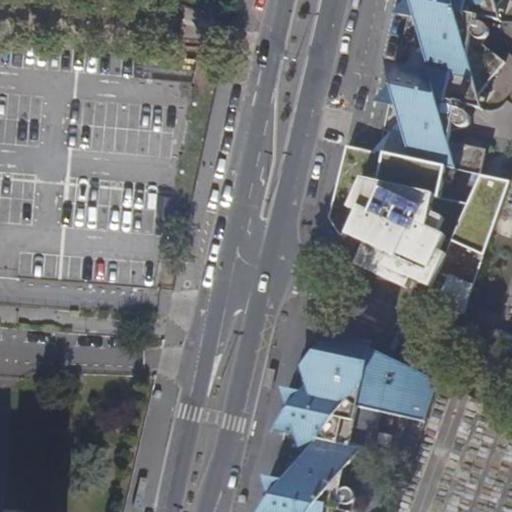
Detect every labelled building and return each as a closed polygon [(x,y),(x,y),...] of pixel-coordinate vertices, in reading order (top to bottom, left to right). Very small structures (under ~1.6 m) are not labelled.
[(446,136),(453,134),(460,132),(468,130),(471,127),(472,125),(472,119),(469,115),(466,114),(466,108),(472,109),(485,112),(481,98),(508,64),(484,47),(488,43),(489,40),(490,38),(489,33),(489,31),(485,28),(477,27),(479,19),(490,21),(503,24),(499,10),(506,0),(414,0),(392,105),(399,106),(398,110),(397,114),(398,116),(399,118),(402,120),(404,121),(406,121),(408,121),(411,120),(412,119),(413,118),(415,113),(418,113),(422,113),(432,109),(449,113),(448,126),(446,136)] [(418,137),(452,144),(453,134),(446,136),(448,126),(449,113),(432,109),(422,113),(418,113),(415,113),(413,118),(412,119),(411,120),(408,121),(406,121),(404,121),(402,120),(399,118),(398,116),(397,114),(398,110),(399,106),(392,105),(387,131),(413,136),(413,134),(418,135),(418,137)] [(397,157),(484,176),(488,152),(452,144),(418,137),(418,135),(413,134),(413,136),(387,131),(387,132),(401,135),(397,157)] [(387,132),(382,154),(397,157),(401,135),(387,132)] [(370,240),(359,265),(409,288),(415,274),(446,290),(441,302),(465,313),(476,282),(442,270),(452,242),(486,254),(511,181),(484,176),(397,157),(382,154),(350,148),(334,221),(342,237),(349,231),(370,240)] [(300,375),(270,511),(350,511),(340,509),(341,501),(344,503),(346,505),(355,507),(357,502),(358,495),(358,492),(355,489),(352,488),(350,488),(343,490),(361,409),(373,351),(349,339),(348,342),(347,345),(347,347),(348,349),(348,351),(338,359),(334,354),(315,368),(300,375)] [(348,342),(349,339),(345,343),(334,354),(338,359),(348,351),(348,349),(347,347),(347,345),(348,342)] [(395,361),(373,351),(361,409),(384,413),(395,361)] [(384,413),(426,422),(441,383),(395,361),(384,413)]
